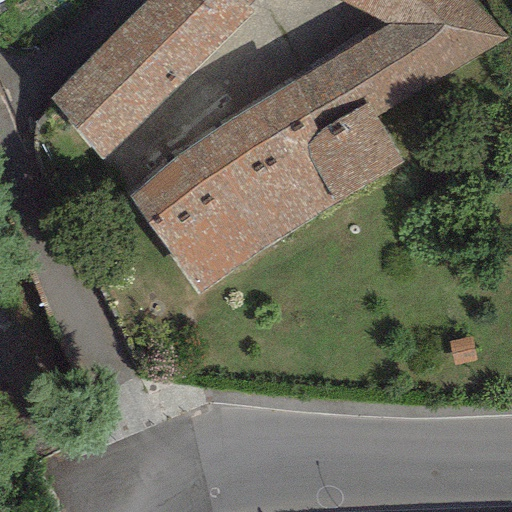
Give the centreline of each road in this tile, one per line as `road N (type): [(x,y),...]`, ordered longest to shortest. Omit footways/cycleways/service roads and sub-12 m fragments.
road 1 (residential): [(151,491),(0,138)]
road 2 (unclassified): [(511,443),(279,443),(214,455),(151,491)]
